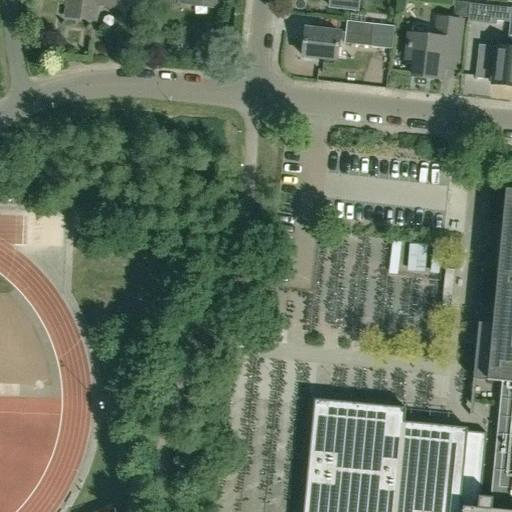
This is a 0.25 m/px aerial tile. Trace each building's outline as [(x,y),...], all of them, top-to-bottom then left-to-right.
[(130,9),(131,0),(62,0),(68,1),(66,17),(94,21),(96,5),(130,9)] [(358,0),(330,0),(330,7),(357,11),(358,0)] [(481,5),(469,3),(468,19),(479,20),(481,5)] [(498,7),(497,21),(510,22),(511,8),(498,7)] [(447,48),(460,50),(463,22),(439,19),(437,38),(410,35),(407,60),(415,61),(413,76),(443,79),(447,48)] [(372,24),(347,21),(344,44),(369,47),(372,24)] [(337,61),(340,33),(306,29),(303,57),(337,61)] [(511,41),(508,41),(508,48),(496,47),(492,85),(511,86),(511,41)] [(343,152),(339,201),(397,205),(397,214),(458,219),(463,162),(343,152)] [(314,404),(303,511),(511,511),(511,189),(506,189),(493,324),(480,322),(479,322),(473,379),(488,380),(502,382),(497,435),(491,498),(480,497),(487,434),(467,432),(467,429),(456,428),(457,428),(456,428),(405,423),(406,409),(326,401),(326,402),(315,401),(315,404),(314,404)] [(193,276),(187,290),(204,297),(210,282),(193,276)]
